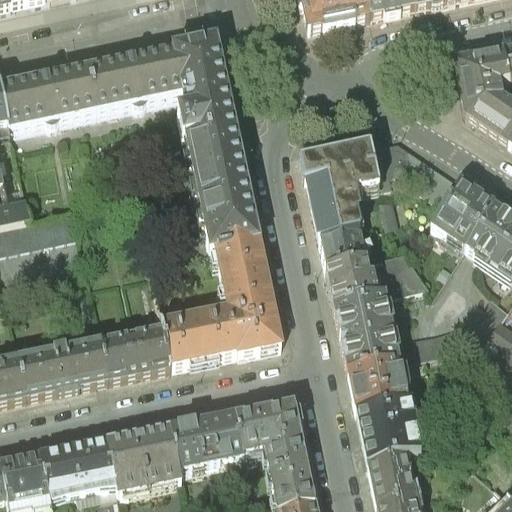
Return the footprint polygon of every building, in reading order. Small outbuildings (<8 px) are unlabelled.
[(0,0),(0,20),(33,13),(73,4),(92,0),(0,0)] [(297,0),(300,9),(306,42),(369,28),(363,0),(297,0)] [(363,0),(369,28),(397,23),(414,19),(409,0),(363,0)] [(409,0),(414,19),(461,9),(500,1),(499,0),(409,0)] [(228,110),(214,49),(174,58),(183,106),(178,116),(208,260),(215,259),(259,248),(228,110)] [(183,106),(174,58),(131,67),(44,86),(1,96),(12,146),(183,106)] [(511,90),(511,85),(508,60),(456,71),(467,123),(475,129),(511,154),(511,153),(511,114),(503,111),(501,93),(511,90)] [(0,146),(12,146),(1,96),(0,95),(0,234),(30,229),(19,178),(0,180),(0,146)] [(392,181),(406,158),(395,151),(376,156),(369,158),(377,203),(389,200),(388,185),(392,181)] [(377,203),(369,158),(298,172),(311,226),(318,250),(356,242),(350,206),(377,203)] [(408,194),(423,170),(406,158),(392,181),(408,194)] [(457,192),(423,170),(408,194),(442,216),(457,192)] [(462,258),(491,215),(474,204),(457,192),(442,216),(429,238),(462,258)] [(511,228),(491,215),(462,258),(511,291),(511,228)] [(30,229),(0,234),(0,262),(81,247),(75,219),(30,229)] [(356,242),(318,250),(320,259),(325,279),(362,271),(356,242)] [(265,279),(259,248),(215,259),(226,320),(159,332),(161,340),(169,380),(209,372),(241,366),(282,357),(265,279)] [(400,260),(379,267),(399,301),(426,296),(408,270),(400,260)] [(362,271),(325,279),(331,309),(332,316),(375,307),(370,288),(364,288),(362,271)] [(73,281),(3,294),(9,316),(77,303),(73,281)] [(375,307),(332,316),(340,353),(346,383),(387,374),(399,371),(385,305),(375,307)] [(486,349),(497,330),(505,319),(489,308),(470,328),(449,339),(413,347),(413,369),(468,357),(474,366),(486,349)] [(511,340),(497,330),(486,349),(509,366),(511,367),(511,340)] [(147,385),(169,380),(161,340),(101,350),(109,393),(147,385)] [(486,349),(474,366),(487,385),(509,366),(486,349)] [(71,400),(109,393),(101,350),(19,368),(27,409),(71,400)] [(0,414),(27,409),(19,368),(0,371),(0,414)] [(351,405),(356,422),(408,412),(402,381),(390,383),(387,374),(346,383),(351,405)] [(357,433),(366,474),(408,466),(421,463),(408,412),(356,422),(357,433)] [(249,423),(236,425),(246,466),(263,462),(275,511),(314,511),(316,511),(307,469),(295,413),(249,423)] [(204,432),(172,439),(180,479),(246,466),(236,425),(204,432)] [(147,444),(108,453),(119,503),(183,491),(180,479),(172,439),(147,444)] [(511,441),(503,450),(511,459),(511,441)] [(72,460),(36,468),(46,510),(94,500),(96,506),(119,503),(108,453),(72,460)] [(370,498),(373,511),(389,511),(415,506),(408,466),(366,474),(370,498)] [(16,473),(0,476),(0,500),(2,511),(45,511),(46,510),(36,468),(16,473)]
